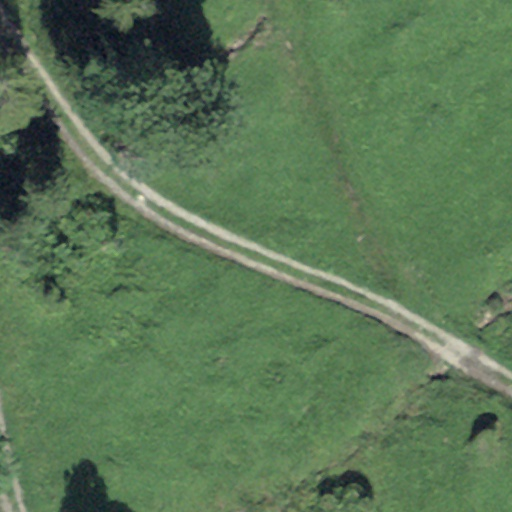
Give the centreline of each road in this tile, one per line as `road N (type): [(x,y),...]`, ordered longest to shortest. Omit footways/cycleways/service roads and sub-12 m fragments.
road 1 (track): [(511,383),(424,326),(115,181),(0,15)]
road 2 (track): [(287,0),(424,326)]
